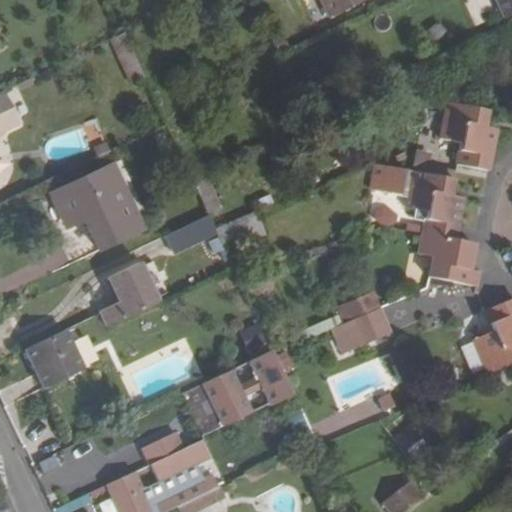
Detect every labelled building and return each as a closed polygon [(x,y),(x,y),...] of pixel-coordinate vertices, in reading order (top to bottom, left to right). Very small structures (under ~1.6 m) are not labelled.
[(320,0),(328,17),(363,0),(320,0)] [(511,0),(495,0),(504,19),(511,14),(511,0)] [(122,33),(109,39),(129,83),(143,77),(122,33)] [(280,36),(270,41),(275,53),(285,48),(280,36)] [(21,122),(5,89),(0,91),(0,133),(2,133),(1,131),(21,122)] [(302,98),(306,108),(317,104),(313,93),(302,98)] [(483,126),(486,111),(448,103),(440,139),(460,143),(456,165),(486,170),(495,129),(483,126)] [(414,151),(411,172),(453,180),(455,171),(427,165),(430,153),(414,151)] [(112,164),(48,194),(64,228),(82,220),(97,250),(143,229),(112,164)] [(453,180),(411,172),(373,164),(368,188),(407,196),(404,207),(416,209),(414,219),(424,220),(421,234),(454,241),(462,197),(450,195),(453,180)] [(222,210),(203,171),(190,178),(209,215),(222,210)] [(209,215),(164,237),(172,253),(205,237),(216,232),(209,215)] [(224,250),(216,232),(205,237),(214,255),(224,250)] [(454,241),(421,234),(417,254),(431,257),(427,277),(475,286),(479,272),(468,270),(473,244),(454,241)] [(99,311),(105,327),(156,303),(138,263),(106,278),(117,302),(99,311)] [(347,322),(379,308),(372,294),(337,307),(345,323),(347,322)] [(511,299),(483,312),(488,324),(479,328),(482,335),(472,340),(486,375),(511,363),(511,299)] [(379,308),(347,322),(345,323),(331,329),(343,353),(359,346),(389,334),(379,308)] [(299,332),(304,341),(331,329),(340,325),(336,316),(299,332)] [(64,332),(25,349),(43,388),(81,370),(64,332)] [(274,332),(265,337),(271,349),(280,344),(274,332)] [(271,405),(292,395),(285,379),(272,353),(251,363),(271,405)] [(233,372),(205,385),(224,427),(253,414),(233,372)] [(304,395),(294,374),(285,379),(292,395),(294,399),(304,395)] [(140,449),(147,464),(150,463),(182,447),(175,433),(140,449)] [(182,447),(150,463),(159,483),(204,462),(201,453),(203,452),(198,440),(182,447)] [(131,472),(104,484),(117,511),(165,511),(210,491),(206,480),(147,507),(131,472)] [(381,504),(387,511),(400,511),(420,497),(408,482),(381,504)]
